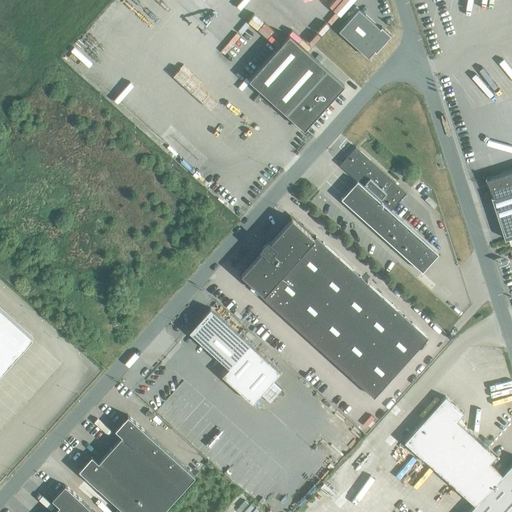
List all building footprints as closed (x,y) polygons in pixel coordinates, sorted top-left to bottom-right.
[(358,9),(338,31),(368,58),(374,51),(375,52),(391,35),(381,27),(380,28),(358,9)] [(251,82),(306,131),(346,86),(291,37),(251,82)] [(243,132),(186,80),(179,87),(216,122),(212,127),(231,145),(243,132)] [(355,147),(339,165),(357,180),(340,198),(422,271),(423,269),(438,253),(390,210),(406,193),(355,147)] [(487,177),(486,177),(495,197),(493,197),(506,239),(511,237),(511,170),(488,179),(487,177)] [(267,241),(261,247),(263,249),(241,274),(263,294),(295,259),(314,238),(291,218),(269,243),(267,241)] [(315,236),(314,238),(295,259),(317,279),(338,256),(315,236)] [(338,256),(317,279),(311,286),(333,306),(360,276),(338,256)] [(295,259),(263,294),(261,296),(284,316),(311,286),(317,279),(295,259)] [(360,276),(333,306),(355,326),(382,296),(360,276)] [(333,306),(311,286),(284,316),(306,336),(333,306)] [(405,316),(382,296),(355,326),(378,346),(405,316)] [(306,336),(328,356),(355,326),(333,306),(306,336)] [(0,373),(33,337),(0,308),(0,373)] [(189,331),(229,367),(221,375),(251,402),(279,372),(209,309),(189,331)] [(405,316),(378,346),(400,367),(427,337),(405,316)] [(378,346),(355,326),(328,356),(351,376),(378,346)] [(373,397),(400,367),(378,346),(351,376),(373,397)] [(475,505),(502,475),(487,462),(495,456),(456,420),(463,413),(445,396),(404,442),(422,458),(423,458),(475,505)] [(151,419),(155,415),(149,410),(145,414),(151,419)] [(125,511),(161,511),(195,476),(146,432),(127,415),(115,429),(122,436),(98,462),(91,455),(78,469),(97,486),(125,511)] [(511,463),(502,475),(511,483),(511,463)] [(511,511),(511,483),(502,475),(475,505),(468,511),(511,511)] [(52,511),(95,511),(65,485),(52,499),(59,506),(52,511)]
